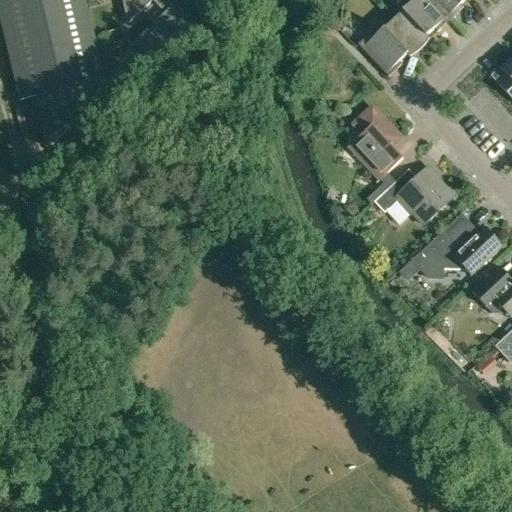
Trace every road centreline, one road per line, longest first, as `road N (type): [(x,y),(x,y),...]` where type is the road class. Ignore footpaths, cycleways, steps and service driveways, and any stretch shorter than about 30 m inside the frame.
road 1 (residential): [(511,204),(414,101),(511,11)]
road 2 (unclassified): [(0,480),(21,364),(0,247)]
